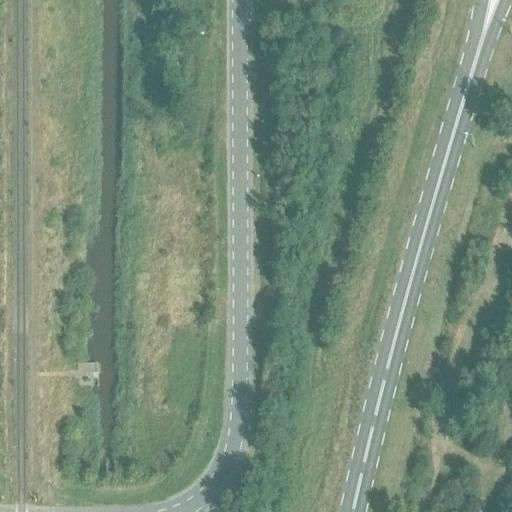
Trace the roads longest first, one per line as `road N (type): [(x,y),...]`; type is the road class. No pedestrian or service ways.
road 1 (unclassified): [(166,511),(213,484),(241,414),(240,0)]
road 2 (primary): [(357,511),(474,61)]
